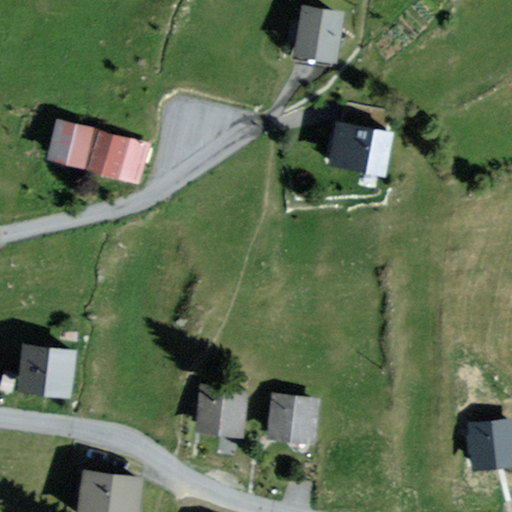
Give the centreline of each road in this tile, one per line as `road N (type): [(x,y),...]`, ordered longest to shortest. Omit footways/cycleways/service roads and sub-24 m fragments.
road 1 (residential): [(277,119),(124,206),(0,232)]
road 2 (residential): [(0,418),(100,432),(209,494),(283,511)]
